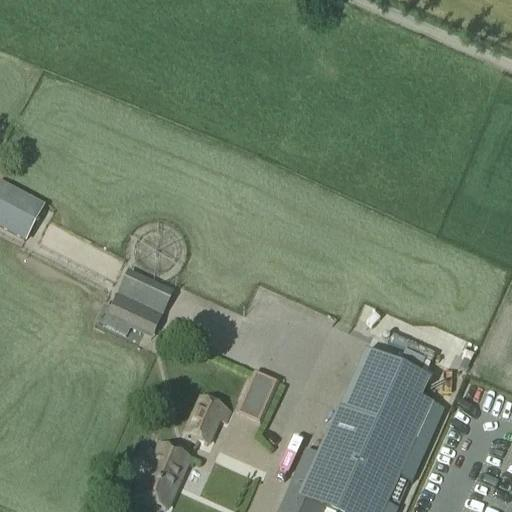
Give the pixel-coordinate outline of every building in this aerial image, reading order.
[(0,230),(22,242),(40,205),(0,184),(0,230)] [(122,273),(112,296),(158,315),(167,292),(122,273)] [(113,298),(106,315),(150,334),(157,317),(113,298)] [(374,336),(373,348),(396,352),(398,339),(374,336)] [(252,373),(233,418),(259,429),(278,384),(252,373)] [(355,373),(314,465),(302,459),(278,511),(322,511),(381,511),(385,504),(397,509),(436,422),(424,417),(429,407),(355,373)] [(199,402),(184,436),(206,446),(216,422),(221,425),(226,414),(199,402)] [(140,459),(132,476),(142,480),(134,498),(163,511),(186,460),(157,447),(150,463),(140,459)]
